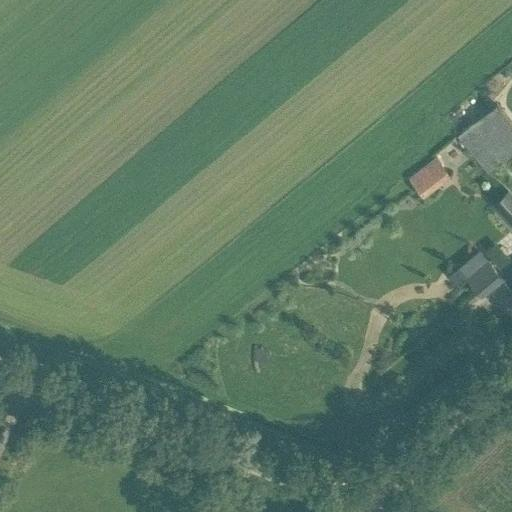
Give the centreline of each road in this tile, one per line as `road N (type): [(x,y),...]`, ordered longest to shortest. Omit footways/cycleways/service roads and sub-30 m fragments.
road 1 (unclassified): [(356,511),(241,458),(22,379)]
road 2 (unclassified): [(364,511),(511,366)]
